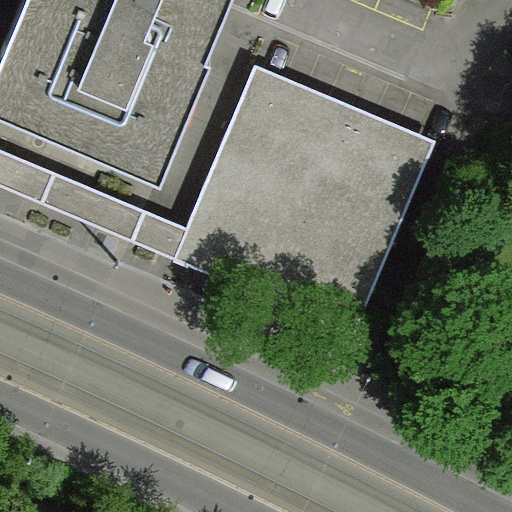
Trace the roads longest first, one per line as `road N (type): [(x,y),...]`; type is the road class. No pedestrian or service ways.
road 1 (primary): [(491,511),(0,276)]
road 2 (primary): [(0,396),(244,511)]
